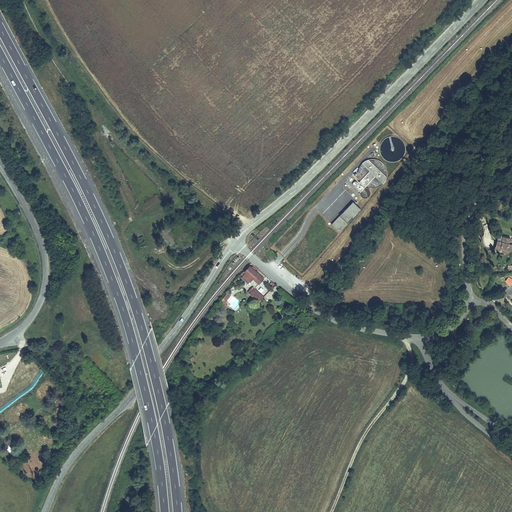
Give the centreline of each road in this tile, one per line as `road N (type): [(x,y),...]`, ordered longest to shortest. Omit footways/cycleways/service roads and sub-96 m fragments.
road 1 (motorway): [(177,511),(152,365),(123,271),(0,27)]
road 2 (motorway): [(0,54),(112,277),(147,401),(164,511)]
road 3 (tertiary): [(45,511),(68,461),(135,392),(233,243)]
road 4 (tertiary): [(482,0),(297,188),(247,228)]
road 5 (track): [(511,61),(423,168),(332,319)]
road 6 (residential): [(418,336),(318,312),(233,243)]
road 7 (residential): [(0,342),(32,315),(45,279),(36,231),(0,164)]
road 8 (track): [(404,335),(408,370),(361,436),(330,511)]
road 9 (residential): [(511,162),(469,208),(462,232),(468,299)]
road 10 (residential): [(511,451),(449,394),(418,336)]
